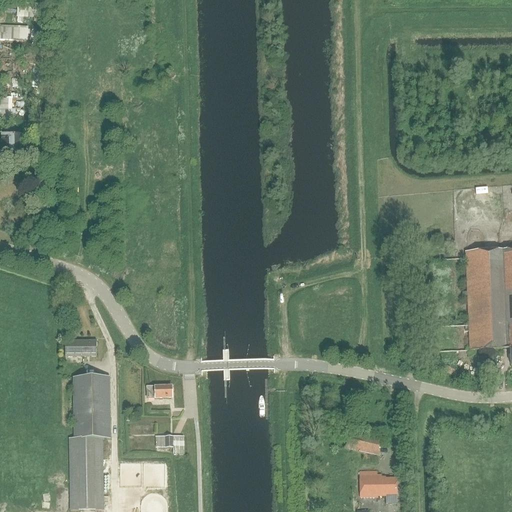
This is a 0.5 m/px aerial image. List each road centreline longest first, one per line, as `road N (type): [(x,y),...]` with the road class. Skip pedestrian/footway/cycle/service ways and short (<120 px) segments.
road 1 (tertiary): [(281,367),(339,370),(471,398),(511,396)]
road 2 (tertiary): [(187,368),(142,351),(106,295),(84,277),(0,246)]
